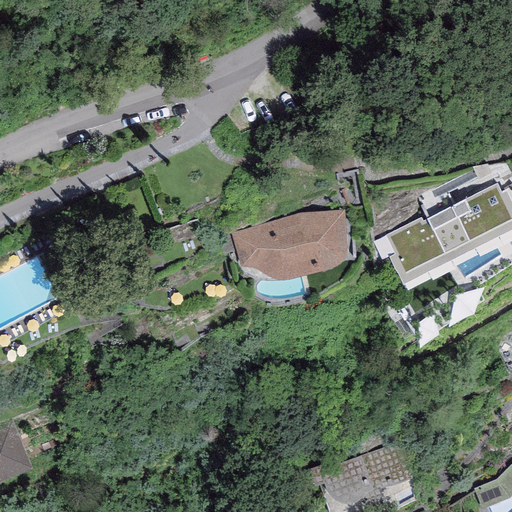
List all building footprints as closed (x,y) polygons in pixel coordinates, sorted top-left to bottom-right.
[(388,255),(403,280),(511,224),(511,201),(501,180),(467,199),(464,197),(427,216),(426,214),(385,235),(393,252),(388,255)] [(298,213),(231,234),(241,266),(247,266),(254,267),(262,272),(270,274),(275,276),(282,278),(290,277),(329,267),(337,264),(343,259),(346,254),(347,248),(344,209),(298,213)] [(13,420),(0,425),(0,482),(32,469),(13,420)] [(380,511),(417,495),(399,441),(340,461),(338,457),(308,468),(314,485),(319,483),(329,509),(330,511),(361,511),(374,508),(375,511),(380,511)] [(497,478),(474,487),(482,508),(508,497),(511,493),(511,463),(511,464),(497,478)]
